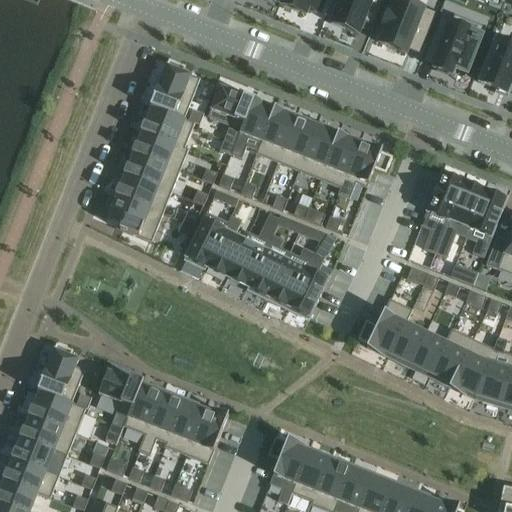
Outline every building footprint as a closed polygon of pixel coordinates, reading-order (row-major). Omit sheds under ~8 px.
[(282,0),(280,5),(306,16),(309,8),(320,13),(325,0),(282,0)] [(342,0),(332,26),(358,36),(363,24),(374,28),(385,0),(342,0)] [(385,32),(380,45),(406,56),(408,51),(411,45),(422,49),(435,16),(424,11),(398,1),(393,14),(389,12),(382,31),(385,32)] [(441,23),(428,55),(438,59),(434,71),(453,78),(455,71),(467,76),(486,30),(455,17),(451,27),(441,23)] [(511,46),(498,41),(481,85),(498,91),(497,93),(507,97),(508,94),(509,94),(511,88),(511,46)] [(169,63),(151,108),(185,122),(201,82),(184,75),(186,69),(169,63)] [(221,89),(209,120),(230,129),(225,143),(236,147),(253,102),(221,89)] [(236,147),(231,158),(242,162),(247,150),(257,154),(256,157),(257,158),(275,111),(253,102),(236,147)] [(144,126),(141,134),(189,153),(189,152),(185,150),(195,126),(189,123),(185,122),(151,108),(151,110),(152,110),(145,127),(144,126)] [(275,111),(257,158),(278,166),(298,117),(284,111),(283,114),(275,111)] [(193,113),(189,123),(195,126),(200,128),(204,117),(193,113)] [(298,117),(278,166),(299,174),(319,125),(318,125),(317,128),(310,125),(311,122),(298,117)] [(319,125),(299,174),(320,183),(339,136),(331,133),(332,130),(319,125)] [(136,148),(133,155),(180,174),(189,153),(141,134),(142,135),(137,148),(136,148)] [(339,136),(320,183),(341,191),(338,197),(339,198),(361,142),(348,136),(347,139),(339,136)] [(361,142),(339,198),(350,202),(356,186),(368,191),(375,172),(386,176),(393,160),(382,155),(382,153),(361,145),(362,142),(361,142)] [(225,143),(221,154),(231,158),(236,147),(225,143)] [(127,169),(124,176),(172,195),(180,174),(133,155),(132,156),(134,156),(129,169),(127,169)] [(207,172),(202,183),(213,187),(218,176),(207,172)] [(119,190),(116,197),(164,216),(172,195),(124,176),(124,177),(125,177),(120,190),(119,190)] [(224,177),(219,188),(230,192),(234,181),(224,177)] [(427,214),(421,229),(430,233),(431,236),(425,252),(436,256),(465,182),(452,177),(451,180),(442,177),(427,214)] [(465,182),(436,256),(446,261),(456,236),(467,241),(487,190),(486,190),(473,185),(472,189),(465,186),(466,182),(465,182)] [(246,186),(241,197),(252,201),(256,190),(246,186)] [(487,190),(467,241),(478,245),(473,257),(484,261),(492,240),(493,240),(507,203),(508,199),(495,194),(493,197),(486,194),(487,190)] [(198,193),(193,203),(204,209),(209,198),(198,193)] [(217,193),(214,201),(236,210),(239,202),(217,193)] [(117,199),(108,221),(122,227),(120,232),(152,245),(164,216),(116,197),(116,198),(117,199)] [(277,198),(273,209),(284,213),(288,203),(277,198)] [(298,207),(294,218),(305,222),(309,211),(298,207)] [(309,211),(305,222),(321,228),(326,217),(309,211)] [(188,214),(183,224),(194,229),(199,219),(188,214)] [(186,259),(185,263),(198,269),(200,266),(207,269),(228,226),(207,216),(204,223),(203,223),(186,259)] [(249,236),(228,279),(248,289),(269,247),(273,238),(278,228),(278,227),(280,223),(282,219),(281,219),(280,222),(271,218),(259,241),(249,236)] [(228,226),(207,269),(228,279),(249,236),(248,236),(245,243),(235,238),(242,224),(232,219),(228,226)] [(278,227),(278,228),(299,237),(303,227),(282,219),(280,223),(278,227)] [(330,219),(326,230),(337,234),(341,224),(330,219)] [(183,224),(178,235),(189,240),(194,229),(183,224)] [(303,227),(299,237),(320,245),(324,236),(303,227)] [(269,247),(248,289),(256,293),(255,296),(267,303),(280,277),(290,256),(280,251),(283,243),(274,238),(278,228),(273,238),(269,247)] [(300,288),(289,309),(297,313),(296,316),(309,323),(311,319),(311,320),(328,283),(334,272),(322,267),(325,259),(328,258),(336,240),(324,236),(320,245),(320,246),(316,255),(309,268),(300,288)] [(498,240),(486,268),(511,277),(511,236),(509,244),(498,240)] [(280,277),(267,303),(280,309),(282,306),(289,309),(300,288),(309,268),(316,255),(320,246),(320,245),(314,256),(305,252),(300,261),(290,256),(280,277)] [(456,267),(451,280),(473,288),(478,276),(456,267)] [(412,270),(407,281),(424,288),(428,277),(412,270)] [(428,277),(424,288),(435,292),(439,281),(428,277)] [(449,285),(445,296),(456,300),(460,290),(449,285)] [(471,294),(466,305),(483,311),(487,300),(471,294)] [(367,324),(358,342),(369,347),(367,350),(381,357),(383,354),(390,358),(412,312),(390,302),(377,329),(367,324)] [(492,302),(488,313),(498,317),(503,307),(492,302)] [(412,312),(390,358),(391,358),(398,361),(396,364),(409,370),(426,335),(407,325),(413,313),(412,312)] [(426,335),(409,370),(410,371),(411,368),(431,377),(453,332),(452,332),(446,344),(426,335)] [(453,332),(431,377),(451,387),(452,387),(473,342),(453,332)] [(494,352),(475,402),(476,399),(484,401),(483,404),(500,409),(511,369),(511,357),(504,355),(508,343),(499,341),(498,340),(494,352)] [(473,342),(452,387),(459,391),(458,394),(475,402),(494,352),(481,346),(473,342)] [(57,347),(39,393),(72,406),(85,373),(76,369),(79,362),(71,359),(74,353),(57,347)] [(511,369),(500,409),(501,410),(502,407),(511,409),(511,369)] [(108,374),(99,397),(121,405),(113,425),(124,429),(142,384),(131,379),(130,382),(108,374)] [(142,384),(124,429),(145,438),(139,453),(140,454),(163,395),(142,387),(144,384),(142,384)] [(32,410),(29,418),(76,437),(86,411),(77,408),(72,406),(39,393),(38,394),(39,395),(33,411),(32,410)] [(163,395),(140,454),(150,458),(157,442),(166,446),(165,450),(166,450),(183,407),(185,401),(172,395),(171,398),(163,395)] [(81,397),(77,408),(86,411),(88,412),(92,401),(81,397)] [(183,407),(166,450),(187,458),(206,409),(193,404),(192,407),(185,404),(186,401),(185,401),(183,407)] [(206,409),(187,458),(209,467),(229,418),(214,412),(207,410),(206,409)] [(23,432),(20,439),(68,458),(76,437),(29,418),(28,419),(29,419),(24,432),(23,432)] [(113,425),(106,443),(117,448),(124,429),(113,425)] [(15,453),(12,460),(60,479),(68,458),(20,439),(20,440),(21,440),(16,453),(15,453)] [(276,440),(269,459),(280,463),(270,487),(283,492),(278,504),(288,508),(292,496),(309,453),(301,450),(302,447),(288,442),(287,444),(276,440)] [(310,453),(309,453),(292,496),(312,504),(311,508),(312,508),(332,459),(318,453),(317,456),(310,453)] [(94,456),(90,467),(101,471),(105,460),(94,456)] [(332,459),(312,508),(321,511),(334,511),(353,467),(339,462),(338,465),(331,462),(332,459)] [(6,474),(3,482),(51,500),(60,479),(12,460),(12,461),(13,461),(8,475),(6,474)] [(111,461),(107,472),(123,479),(128,468),(111,461)] [(353,467),(334,511),(359,511),(373,478),(367,476),(352,470),(354,467),(353,467)] [(133,470),(129,481),(140,485),(144,474),(133,470)] [(86,477),(82,488),(93,492),(97,482),(86,477)] [(373,478),(359,511),(383,511),(394,487),(373,478)] [(155,479),(150,489),(161,494),(165,483),(155,479)] [(0,504),(19,511),(31,511),(38,496),(51,501),(51,500),(3,482),(4,483),(0,493),(0,504)] [(116,482),(112,493),(122,497),(127,487),(116,482)] [(176,487),(171,498),(182,502),(186,491),(176,487)] [(394,487),(383,511),(408,511),(415,495),(394,487)] [(137,491),(133,502),(144,506),(148,495),(137,491)] [(501,504),(499,511),(511,511),(511,492),(510,492),(507,505),(501,504)] [(415,495),(408,511),(432,511),(437,501),(424,495),(423,498),(415,495)] [(78,498),(73,509),(80,511),(84,511),(88,503),(78,498)] [(158,499),(154,510),(159,511),(165,511),(169,503),(158,499)] [(437,501),(432,511),(458,511),(460,509),(445,504),(444,506),(437,504),(438,501),(437,501)] [(169,503),(165,511),(178,511),(180,508),(169,503)]
